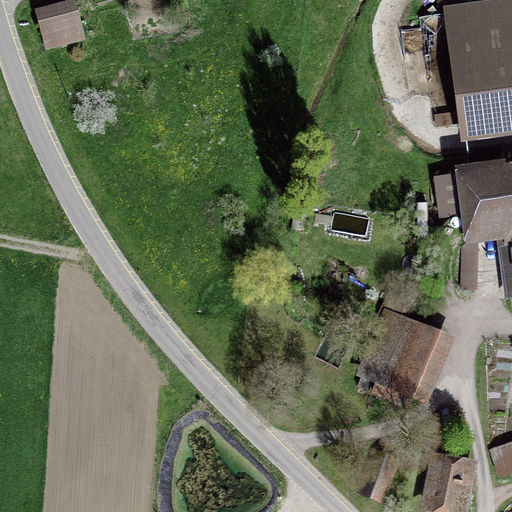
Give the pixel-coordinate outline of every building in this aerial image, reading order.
[(511,5),(448,14),(463,125),(511,118),(511,5)] [(42,15),(49,44),(78,37),(70,8),(42,15)] [(472,214),(475,238),(510,233),(511,246),(511,168),(436,179),(441,218),(472,214)] [(473,288),(475,238),(462,248),(462,288),(473,288)] [(438,339),(387,318),(363,374),(380,380),(374,394),(407,408),(412,394),(415,395),(438,339)] [(372,383),(361,378),(358,387),(368,391),(372,383)] [(511,443),(493,451),(498,471),(511,467),(511,443)] [(375,452),(360,493),(381,503),(397,462),(375,452)] [(436,463),(428,503),(461,510),(469,469),(436,463)]
